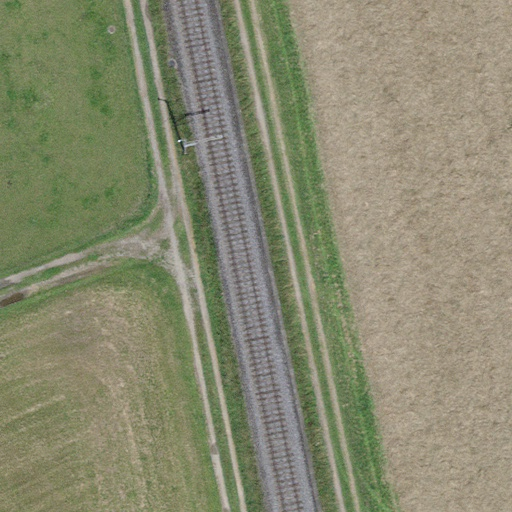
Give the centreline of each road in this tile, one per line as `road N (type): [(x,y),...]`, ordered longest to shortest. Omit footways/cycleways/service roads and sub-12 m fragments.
road 1 (track): [(249,0),(354,511)]
road 2 (track): [(179,226),(237,511)]
road 3 (track): [(179,226),(133,0)]
road 4 (track): [(0,293),(179,226)]
